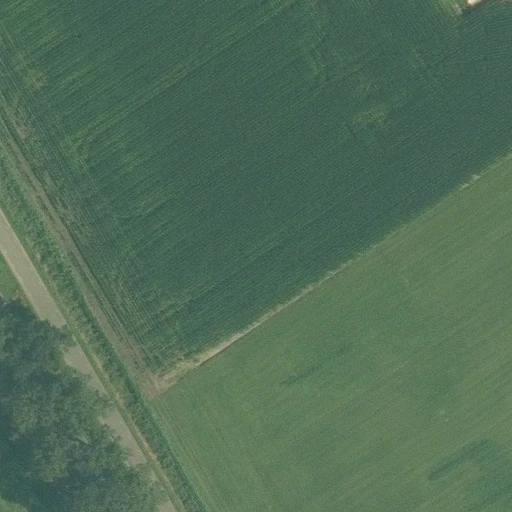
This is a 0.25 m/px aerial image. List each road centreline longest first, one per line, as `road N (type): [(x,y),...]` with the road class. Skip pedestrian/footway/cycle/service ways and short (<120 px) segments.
road 1 (unclassified): [(161,511),(0,236)]
road 2 (primary): [(110,511),(0,321)]
